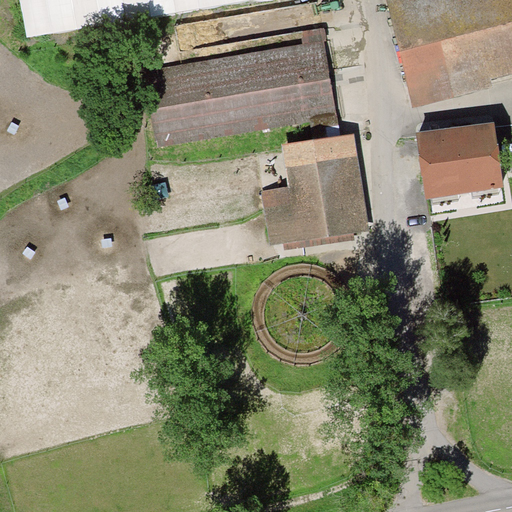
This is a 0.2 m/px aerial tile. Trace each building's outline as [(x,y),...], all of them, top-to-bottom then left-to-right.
[(15,0),(23,46),(314,0),(15,0)] [(511,0),(383,0),(410,118),(494,99),(490,80),(511,75),(511,0)] [(302,46),(148,71),(160,146),(336,118),(323,32),(300,36),(302,46)] [(511,123),(424,134),(432,202),(511,192),(511,123)] [(292,194),(264,198),(272,252),(373,236),(358,139),(285,150),(292,194)] [(355,308),(351,292),(341,279),(328,270),(313,265),(297,265),(282,271),(269,281),(260,295),(256,311),(258,327),(265,342),(277,354),(292,362),(308,364),(324,360),(339,351),(349,339),(355,324),(355,308)]
